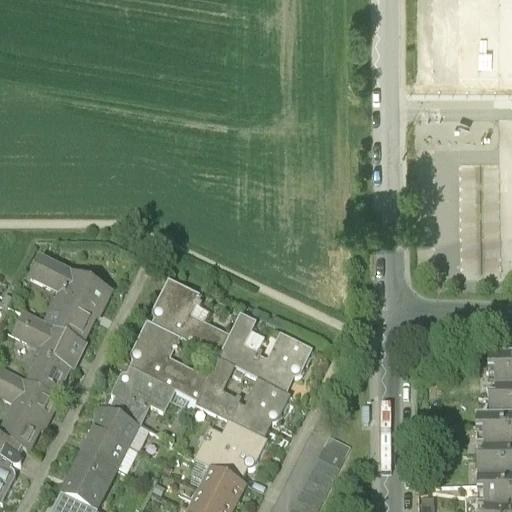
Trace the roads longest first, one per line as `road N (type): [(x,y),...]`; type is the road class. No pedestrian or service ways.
road 1 (unclassified): [(390,0),(394,371)]
road 2 (unclassified): [(394,371),(396,511)]
